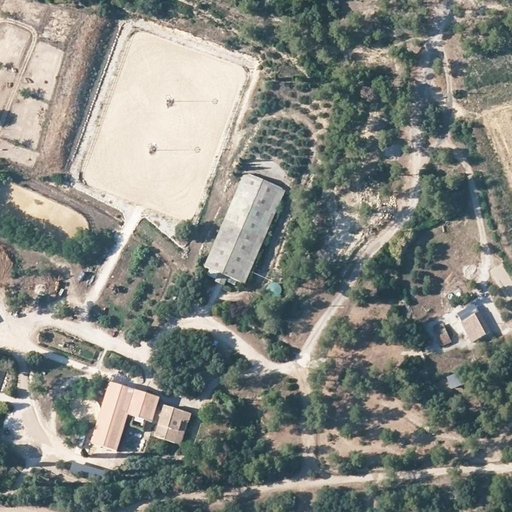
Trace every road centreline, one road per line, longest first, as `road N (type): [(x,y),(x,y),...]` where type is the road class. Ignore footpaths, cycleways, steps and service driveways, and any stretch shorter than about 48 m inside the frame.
road 1 (track): [(127,511),(189,492),(293,484),(305,470),(303,357),(413,201),(436,32)]
road 2 (track): [(293,484),(511,466)]
road 3 (track): [(436,32),(449,117),(417,163)]
